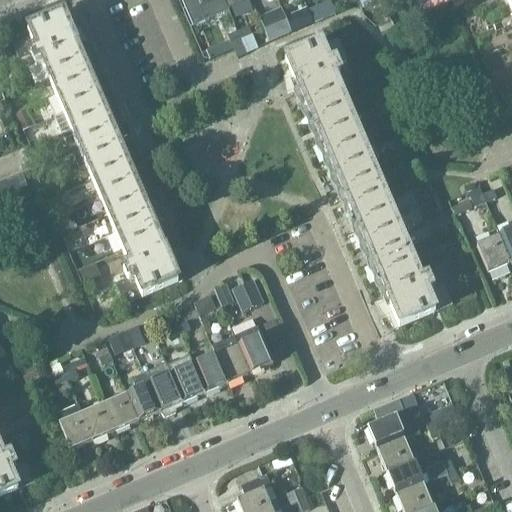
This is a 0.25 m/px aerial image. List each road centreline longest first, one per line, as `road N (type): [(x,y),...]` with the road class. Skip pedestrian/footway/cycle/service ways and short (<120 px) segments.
road 1 (residential): [(260,250),(144,318),(93,340),(61,338)]
road 2 (residential): [(330,411),(260,250)]
road 3 (residential): [(388,387),(320,226)]
road 4 (residential): [(188,471),(330,411)]
road 5 (residential): [(511,478),(462,354)]
road 6 (residential): [(139,120),(87,0)]
